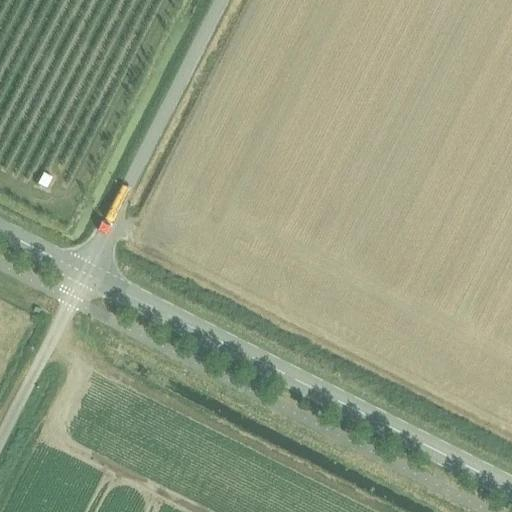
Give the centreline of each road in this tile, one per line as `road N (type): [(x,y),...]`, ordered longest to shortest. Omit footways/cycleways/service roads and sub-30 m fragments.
road 1 (tertiary): [(511,492),(85,274)]
road 2 (unclassified): [(85,274),(225,0)]
road 3 (unclassified): [(0,445),(85,274)]
